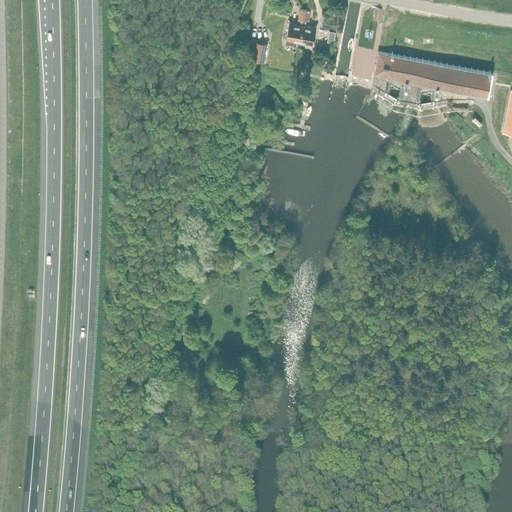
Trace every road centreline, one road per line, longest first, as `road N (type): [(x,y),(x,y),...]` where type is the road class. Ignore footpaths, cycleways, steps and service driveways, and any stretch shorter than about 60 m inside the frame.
road 1 (motorway): [(66,511),(83,282),(84,0)]
road 2 (motorway): [(52,0),(52,251),(34,511)]
road 3 (tertiary): [(511,21),(389,0)]
